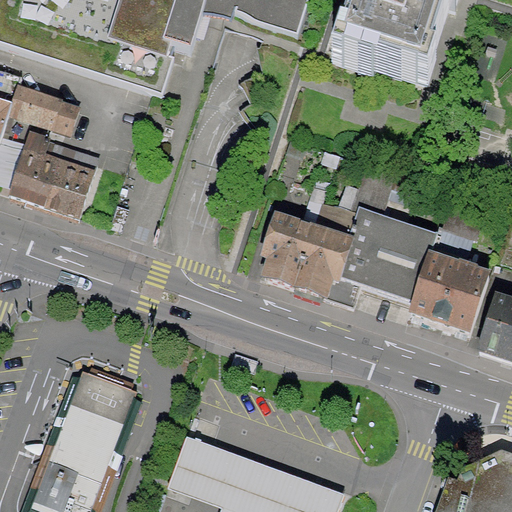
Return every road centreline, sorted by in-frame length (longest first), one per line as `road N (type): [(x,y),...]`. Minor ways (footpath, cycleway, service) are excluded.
road 1 (tertiary): [(14,243),(447,385)]
road 2 (unclassified): [(447,385),(402,511)]
